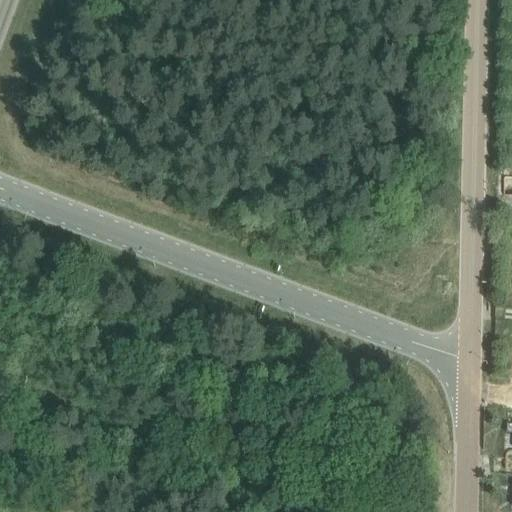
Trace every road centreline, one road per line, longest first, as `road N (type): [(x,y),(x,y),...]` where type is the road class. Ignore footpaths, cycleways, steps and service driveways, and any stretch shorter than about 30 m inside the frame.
road 1 (unclassified): [(0,187),(469,362)]
road 2 (unclassified): [(469,362),(476,0)]
road 3 (unclassified): [(466,511),(469,362)]
